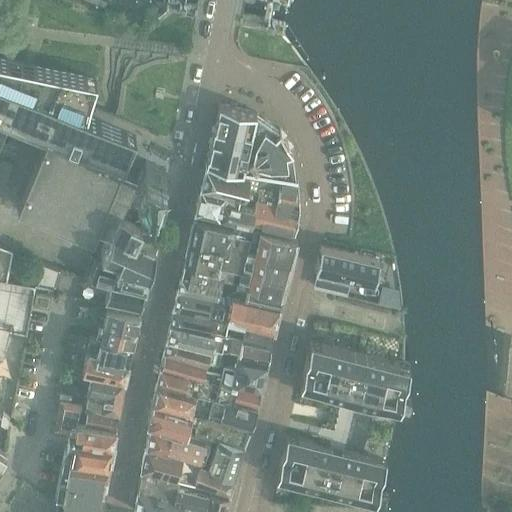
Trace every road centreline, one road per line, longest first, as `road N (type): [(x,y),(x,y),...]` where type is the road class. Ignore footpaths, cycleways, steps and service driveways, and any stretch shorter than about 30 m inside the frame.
road 1 (residential): [(227,0),(215,58),(285,113),(308,146),(321,187),(240,511)]
road 2 (residential): [(0,483),(40,420),(66,286)]
